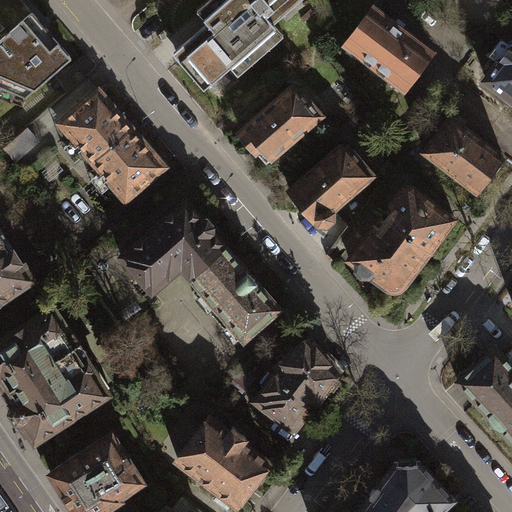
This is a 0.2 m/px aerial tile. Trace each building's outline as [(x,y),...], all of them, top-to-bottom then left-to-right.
[(21,0),(0,0),(0,85),(26,96),(70,55),(21,0)] [(207,23),(172,53),(203,88),(230,66),(237,74),(283,34),(273,23),(299,0),(208,0),(196,11),(207,23)] [(345,41),(405,89),(434,51),(372,5),(345,41)] [(511,43),(502,37),(490,52),(500,60),(486,78),(511,97),(511,43)] [(290,85),(239,129),(268,161),(322,114),(297,86),(290,85)] [(93,159),(131,126),(98,88),(59,121),(93,159)] [(450,115),(424,149),(476,189),(502,155),(450,115)] [(122,201),(164,165),(131,126),(93,159),(108,177),(104,180),(122,201)] [(37,140),(27,128),(4,146),(14,158),(37,140)] [(339,144),(289,188),(321,226),(337,213),(333,208),(356,187),(356,184),(367,174),(367,166),(347,143),(339,144)] [(386,217),(430,250),(455,217),(407,181),(390,203),(394,207),(386,217)] [(333,208),(337,213),(349,228),(369,200),(356,187),(333,208)] [(189,274),(224,243),(186,198),(121,254),(152,290),(181,265),(189,274)] [(430,250),(386,217),(379,226),(374,223),(349,257),(362,273),(370,272),(388,287),(394,289),(400,287),(405,284),(430,250)] [(0,293),(27,277),(0,235),(0,293)] [(224,243),(189,274),(199,285),(192,291),(238,343),(279,306),(224,243)] [(35,438),(110,390),(89,357),(81,361),(63,333),(68,330),(52,305),(0,338),(0,377),(14,400),(11,410),(18,420),(23,420),(35,438)] [(278,368),(255,396),(294,427),(336,374),(336,365),(309,335),(276,363),(278,368)] [(456,379),(511,440),(511,362),(495,344),(456,379)] [(176,456),(236,502),(269,459),(242,439),(245,435),(232,425),(228,430),(208,414),(176,456)] [(78,511),(96,511),(145,481),(113,430),(51,469),(78,511)] [(355,511),(437,511),(453,498),(422,460),(396,459),(355,511)] [(176,511),(165,503),(155,511),(176,511)]
